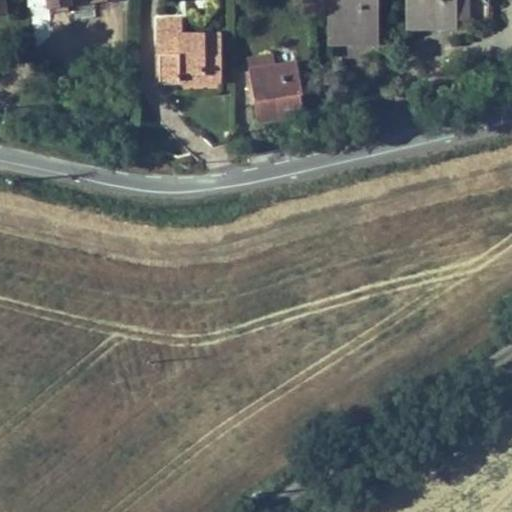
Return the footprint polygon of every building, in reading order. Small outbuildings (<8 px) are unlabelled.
[(120,0),(119,0),(0,0),(0,14),(8,14),(5,0),(45,0),(47,10),(67,7),(72,6),(71,0),(93,0),(94,4),(120,0)] [(329,0),(331,39),(339,38),(339,16),(345,16),(344,0),(329,0)] [(375,38),(374,0),(344,0),(345,16),(339,16),(339,38),(375,38)] [(417,21),(416,0),(408,0),(409,28),(417,28),(417,21)] [(416,0),(417,21),(454,20),(488,21),(488,0),(416,0)] [(219,73),(218,37),(182,37),(182,20),(158,20),(159,27),(159,82),(189,82),(212,82),(212,74),(219,73)] [(299,96),(293,64),(272,68),(270,56),(251,60),(253,71),(251,72),(259,121),(276,119),(296,115),(292,97),(299,96)]
